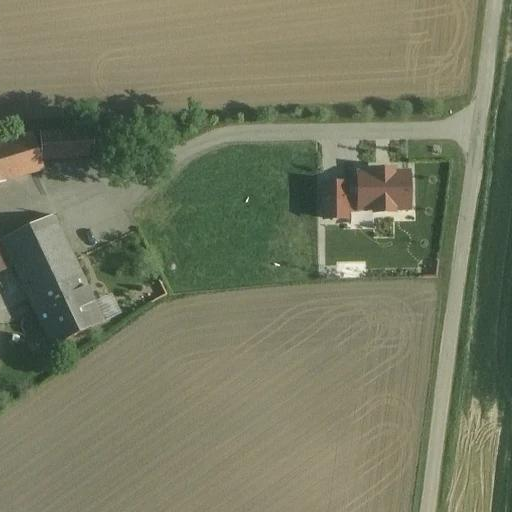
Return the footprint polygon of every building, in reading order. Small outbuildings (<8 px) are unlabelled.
[(92,131),(38,135),(40,160),(93,156),(92,131)] [(30,135),(0,144),(0,184),(42,171),(30,135)] [(407,175),(357,176),(358,190),(358,200),(358,211),(373,211),(373,214),(392,214),(392,211),(408,211),(407,175)] [(346,190),(345,187),(323,187),(323,221),(346,220),(346,200),(346,190)] [(358,190),(346,190),(346,200),(358,200),(358,190)] [(103,325),(51,218),(2,242),(51,348),(103,325)]
